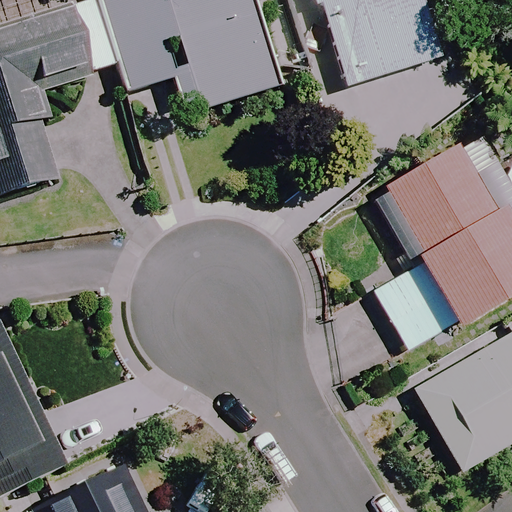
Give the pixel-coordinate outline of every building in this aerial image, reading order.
[(267,94),(240,0),(99,0),(127,96),(167,85),(176,120),(267,94)] [(303,0),(308,13),(312,11),(340,94),(431,63),(415,15),(457,0),(303,0)] [(0,200),(48,186),(20,96),(78,77),(58,13),(0,31),(0,200)] [(511,221),(511,129),(511,128),(456,157),(379,196),(418,271),(367,296),(399,358),(511,299),(511,250),(500,228),(511,221)] [(0,498),(67,468),(0,323),(0,498)] [(511,336),(409,397),(456,477),(511,444),(511,336)] [(144,511),(122,468),(30,511),(144,511)]
